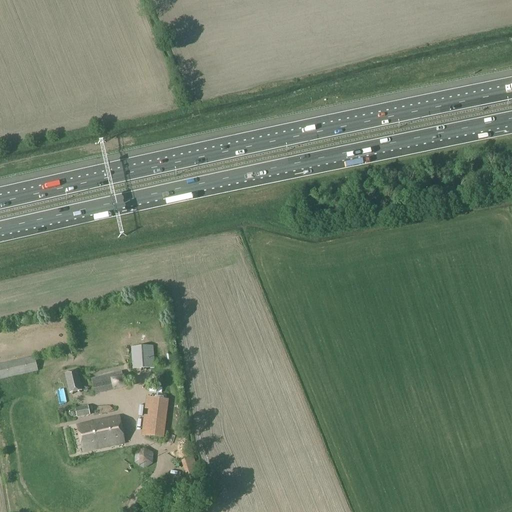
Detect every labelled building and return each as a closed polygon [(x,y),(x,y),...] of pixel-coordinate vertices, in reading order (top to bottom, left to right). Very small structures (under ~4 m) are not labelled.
[(92,395),(123,388),(106,314),(75,321),(92,395)] [(155,368),(153,346),(130,347),(132,369),(155,368)] [(0,364),(0,379),(38,371),(35,357),(0,364)] [(82,391),(77,370),(65,373),(70,394),(82,391)] [(151,398),(146,436),(163,438),(164,433),(168,400),(151,398)] [(89,415),(87,406),(76,409),(77,418),(82,417),(88,416),(89,415)] [(125,444),(119,417),(77,426),(82,452),(125,444)]
